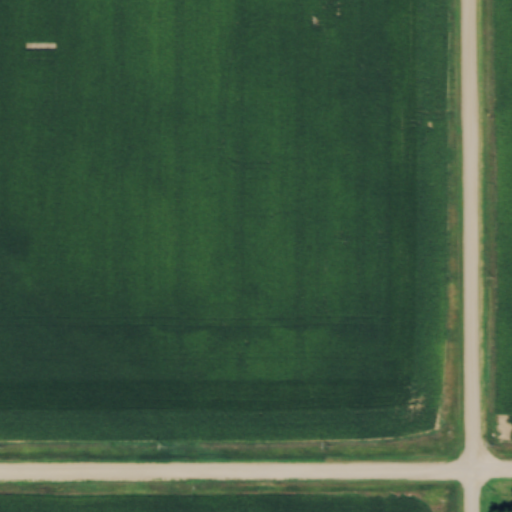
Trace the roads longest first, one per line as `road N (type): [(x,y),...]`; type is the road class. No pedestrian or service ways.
road 1 (residential): [(471,511),(465,0)]
road 2 (residential): [(511,466),(0,471)]
